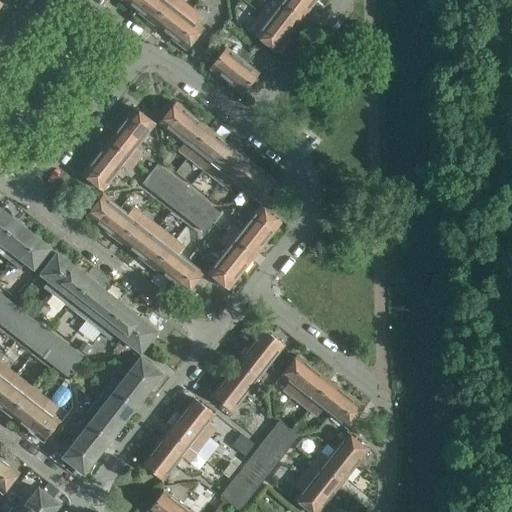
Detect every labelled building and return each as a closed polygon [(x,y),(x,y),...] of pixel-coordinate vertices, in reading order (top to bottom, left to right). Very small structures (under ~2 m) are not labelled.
[(122,0),(137,11),(146,0),(122,0)] [(153,24),(172,0),(146,0),(137,11),(153,24)] [(169,37),(191,10),(179,0),(172,0),(153,24),(169,37)] [(302,19),(277,0),(271,0),(261,14),(289,35),(302,19)] [(277,0),(302,19),(315,3),(311,0),(277,0)] [(202,30),(195,24),(200,17),(191,10),(169,37),(186,51),(202,30)] [(289,35),(261,14),(255,22),(262,28),(256,36),(276,52),(289,35)] [(226,81),(242,61),(226,48),(210,68),(226,81)] [(243,94),(259,74),(242,61),(226,81),(243,94)] [(177,137),(193,116),(176,103),(160,124),(177,137)] [(141,141),(154,124),(134,108),(121,125),(141,141)] [(188,157),(209,129),(193,116),(177,137),(184,143),(179,150),(188,157)] [(135,149),(141,141),(121,125),(108,141),(136,163),(143,154),(135,149)] [(204,170),(226,142),(209,129),(188,157),(204,170)] [(136,163),(108,141),(95,158),(116,174),(122,166),(129,172),(136,163)] [(220,183),(242,155),(226,142),(204,170),(220,183)] [(242,188),(258,168),(242,155),(220,183),(229,190),(235,182),(242,188)] [(103,191),(116,174),(95,158),(82,174),(103,191)] [(157,179),(164,170),(158,165),(150,174),(157,179)] [(259,201),(275,181),(258,168),(242,188),(259,201)] [(163,184),(170,175),(164,170),(157,179),(163,184)] [(149,189),(157,179),(150,174),(143,184),(149,189)] [(169,189),(176,179),(170,175),(163,184),(169,189)] [(155,194),(163,184),(157,179),(149,189),(155,194)] [(175,194),(183,184),(176,179),(169,189),(175,194)] [(162,198),(169,189),(163,184),(155,194),(162,198)] [(181,198),(189,189),(183,184),(175,194),(181,198)] [(168,203),(175,194),(169,189),(162,198),(168,203)] [(187,203),(195,194),(189,189),(181,198),(187,203)] [(174,208),(181,198),(175,194),(168,203),(174,208)] [(194,208),(201,199),(195,194),(187,203),(194,208)] [(104,230),(120,209),(103,196),(87,216),(104,230)] [(180,213),(187,203),(181,198),(174,208),(180,213)] [(200,213),(207,203),(201,199),(194,208),(200,213)] [(186,218),(194,208),(187,203),(180,213),(186,218)] [(206,218),(213,208),(207,203),(200,213),(206,218)] [(267,240),(281,223),(260,207),(247,223),(267,240)] [(120,242),(142,215),(133,208),(127,215),(120,209),(104,230),(120,242)] [(192,222),(200,213),(194,208),(186,218),(192,222)] [(212,223),(220,213),(213,208),(206,218),(212,223)] [(0,242),(0,243),(16,222),(0,209),(0,242)] [(198,227),(206,218),(200,213),(192,222),(198,227)] [(137,255),(159,227),(142,215),(120,242),(137,255)] [(205,232),(212,223),(206,218),(198,227),(205,232)] [(11,263),(33,235),(16,222),(0,243),(8,249),(3,256),(11,263)] [(255,256),(267,240),(247,223),(241,231),(234,225),(227,234),(255,256)] [(153,268),(175,240),(159,227),(137,255),(153,268)] [(255,256),(227,234),(220,243),(227,248),(221,256),(242,272),(255,256)] [(34,268),(50,248),(33,235),(11,263),(20,270),(26,262),(34,268)] [(170,281),(186,260),(178,254),(184,247),(175,240),(153,268),(170,281)] [(52,295),(74,267),(57,254),(41,274),(49,280),(43,288),(52,295)] [(229,289),(242,272),(221,256),(208,273),(229,289)] [(186,294),(203,273),(186,260),(170,281),(186,294)] [(69,308),(91,280),(74,267),(52,295),(69,308)] [(85,321),(107,293),(91,280),(69,308),(85,321)] [(101,334),(123,306),(107,293),(85,321),(101,334)] [(0,307),(3,310),(11,300),(5,296),(0,301),(0,307)] [(10,315),(17,305),(11,300),(3,310),(10,315)] [(16,320),(24,310),(17,305),(10,315),(16,320)] [(124,339),(140,318),(123,306),(101,334),(110,340),(116,333),(124,339)] [(0,323),(2,325),(10,315),(3,310),(0,314),(0,323)] [(22,325),(30,315),(24,310),(16,320),(22,325)] [(8,330),(16,320),(10,315),(2,325),(8,330)] [(29,330),(36,320),(30,315),(22,325),(29,330)] [(140,352),(156,332),(140,318),(124,339),(140,352)] [(15,335),(22,325),(16,320),(8,330),(15,335)] [(35,335),(43,325),(36,320),(29,330),(35,335)] [(21,340),(29,330),(22,325),(15,335),(21,340)] [(41,340),(49,330),(43,325),(35,335),(41,340)] [(271,362),(284,345),(263,329),(250,346),(271,362)] [(27,345),(35,335),(29,330),(21,340),(27,345)] [(48,345),(55,335),(49,330),(41,340),(48,345)] [(34,350),(41,340),(35,335),(27,345),(34,350)] [(54,350),(62,340),(55,335),(48,345),(54,350)] [(40,354),(48,345),(41,340),(34,350),(40,354)] [(60,355),(68,345),(62,340),(54,350),(60,355)] [(32,355),(15,342),(10,348),(27,361),(32,355)] [(46,359),(54,350),(48,345),(40,354),(46,359)] [(67,359),(74,350),(68,345),(60,355),(67,359)] [(258,378),(271,362),(250,346),(238,362),(258,378)] [(53,364),(60,355),(54,350),(46,359),(53,364)] [(73,364),(80,355),(74,350),(67,359),(73,364)] [(59,369),(67,359),(60,355),(53,364),(59,369)] [(79,369),(87,360),(80,355),(73,364),(79,369)] [(292,397),(314,369),(297,356),(281,376),(289,382),(283,390),(292,397)] [(148,391),(161,374),(141,358),(128,375),(148,391)] [(65,374),(73,364),(67,359),(59,369),(65,374)] [(0,395),(16,375),(0,362),(0,395)] [(245,395),(258,378),(238,362),(225,379),(245,395)] [(72,379),(79,369),(73,364),(65,374),(72,379)] [(309,409),(330,382),(314,369),(292,397),(309,409)] [(0,407),(10,416),(32,388),(16,375),(0,395),(0,407)] [(135,408),(148,391),(128,375),(122,382),(115,377),(108,386),(135,408)] [(232,412),(245,395),(225,379),(212,395),(232,412)] [(331,415),(346,395),(330,382),(309,409),(318,416),(323,409),(331,415)] [(135,408),(108,386),(95,402),(123,424),(135,408)] [(27,429),(49,401),(32,388),(10,416),(27,429)] [(348,428),(363,408),(346,395),(331,415),(348,428)] [(208,422),(215,414),(194,398),(181,415),(209,437),(216,428),(208,422)] [(60,421),(52,416),(58,408),(49,401),(27,429),(44,442),(60,421)] [(123,424),(95,402),(82,419),(110,440),(123,424)] [(209,437),(181,415),(168,431),(196,453),(209,437)] [(110,440),(82,419),(75,427),(83,433),(76,441),(97,457),(110,440)] [(288,428),(279,421),(274,427),(284,435),(288,428)] [(284,435),(274,427),(269,433),(279,441),(284,435)] [(298,436),(292,431),(288,428),(284,435),(293,442),(298,436)] [(196,453),(168,431),(156,448),(176,464),(182,456),(189,462),(196,453)] [(279,441),(269,433),(264,440),(274,447),(279,441)] [(355,467),(368,450),(348,434),(335,451),(355,467)] [(293,442),(284,435),(279,441),(288,449),(293,442)] [(274,447),(264,440),(259,446),(269,453),(274,447)] [(84,474),(97,457),(76,441),(64,458),(84,474)] [(288,449),(279,441),(274,447),(283,455),(288,449)] [(269,453),(259,446),(254,452),(264,460),(269,453)] [(283,455),(274,447),(269,453),(278,461),(283,455)] [(163,481),(176,464),(156,448),(142,464),(163,481)] [(342,483),(355,467),(335,451),(329,458),(321,453),(315,461),(342,483)] [(264,460),(254,452),(249,458),(259,466),(264,460)] [(278,461),(269,453),(264,460),(274,467),(278,461)] [(259,466),(249,458),(244,465),(254,472),(259,466)] [(0,491),(3,494),(19,473),(2,460),(0,463),(0,491)] [(274,467),(264,460),(259,466),(269,474),(274,467)] [(342,483),(315,461),(302,478),(329,499),(342,483)] [(254,472),(244,465),(239,471),(249,479),(254,472)] [(269,474),(259,466),(254,472),(264,480),(269,474)] [(249,479),(239,471),(234,477),(244,485),(249,479)] [(264,480),(254,472),(249,479),(259,486),(264,480)] [(244,485),(234,477),(229,484),(239,491),(244,485)] [(319,511),(329,499),(302,478),(295,486),(302,492),(296,500),(311,511),(319,511)] [(259,486),(249,479),(244,485),(254,493),(259,486)] [(239,491),(229,484),(224,490),(234,498),(239,491)] [(254,493),(244,485),(239,491),(249,499),(254,493)] [(33,511),(53,511),(59,505),(39,489),(26,506),(33,511)] [(234,498),(224,490),(219,496),(229,504),(234,498)] [(148,511),(173,511),(180,504),(164,491),(148,511)] [(249,499),(239,491),(234,498),(244,505),(249,499)] [(244,505),(234,498),(229,504),(239,511),(244,505)]
